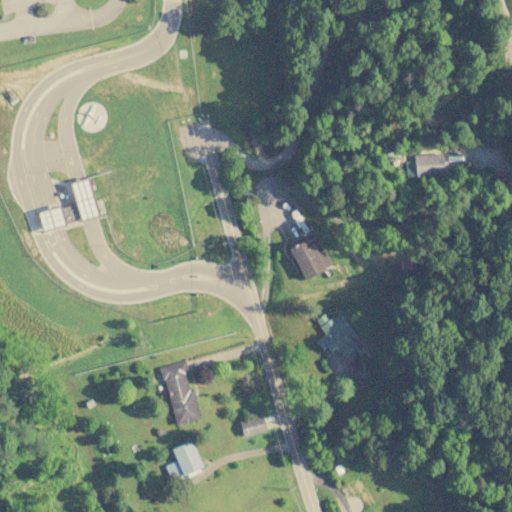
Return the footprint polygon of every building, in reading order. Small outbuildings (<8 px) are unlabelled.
[(441,152),(412,154),(413,157),(410,157),(410,160),(404,161),(405,178),(443,175),(441,152)] [(35,212),(40,210),(52,207),(59,205),(59,207),(73,203),(68,183),(78,180),(87,177),(98,216),(89,218),(78,221),(78,218),(64,222),(65,225),(57,227),(46,230),(40,232),(35,212)] [(314,234),(330,264),(323,268),(324,269),(303,280),(298,270),(295,271),(288,258),(291,257),(287,248),(314,234)] [(337,311),(355,333),(349,338),(355,346),(342,356),(336,349),(331,353),(326,347),(321,350),(313,340),(322,333),(318,327),(319,326),(315,320),(323,313),(327,318),(332,314),(332,315),(337,311)] [(184,360),(187,372),(184,373),(188,389),(192,388),(200,418),(175,425),(163,379),(161,379),(158,367),(184,360)] [(349,361),(367,361),(366,383),(348,382),(349,361)] [(260,414),(265,430),(241,436),(237,421),(260,414)] [(154,430),(160,427),(163,433),(156,436),(154,430)] [(190,439),(202,466),(198,468),(200,471),(187,476),(186,473),(169,480),(163,465),(175,460),(169,448),(190,439)] [(339,464),(343,471),(336,474),(332,467),(339,464)] [(354,482),(358,490),(363,486),(374,503),(359,511),(357,511),(343,488),(354,482)]
